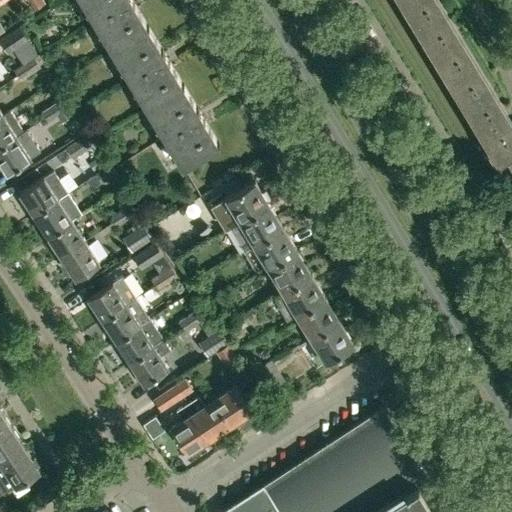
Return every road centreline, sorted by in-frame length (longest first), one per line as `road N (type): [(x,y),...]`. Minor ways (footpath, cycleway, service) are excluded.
road 1 (residential): [(201,0),(397,323),(401,354),(166,507)]
road 2 (tertiary): [(259,0),(511,420)]
road 3 (tertiary): [(511,372),(286,0)]
road 4 (residential): [(511,273),(345,0)]
road 5 (residential): [(142,468),(0,238)]
